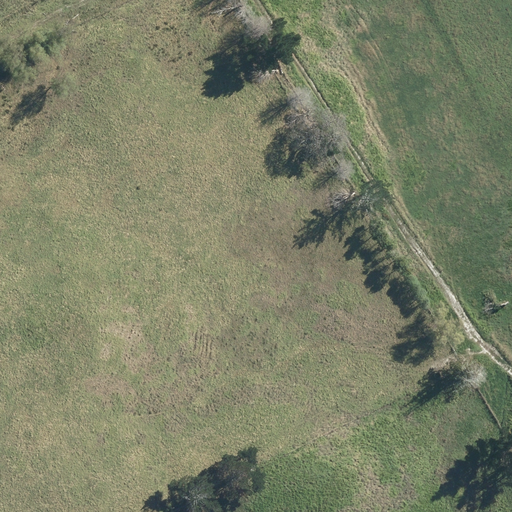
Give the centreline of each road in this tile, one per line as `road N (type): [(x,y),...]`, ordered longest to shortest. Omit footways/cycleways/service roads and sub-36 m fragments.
road 1 (unknown): [(59,511),(135,456),(195,374),(297,139),(396,39),(414,0)]
road 2 (unknown): [(367,511),(412,441),(470,293),(511,239)]
road 3 (unknown): [(129,0),(72,104),(20,241),(0,272)]
